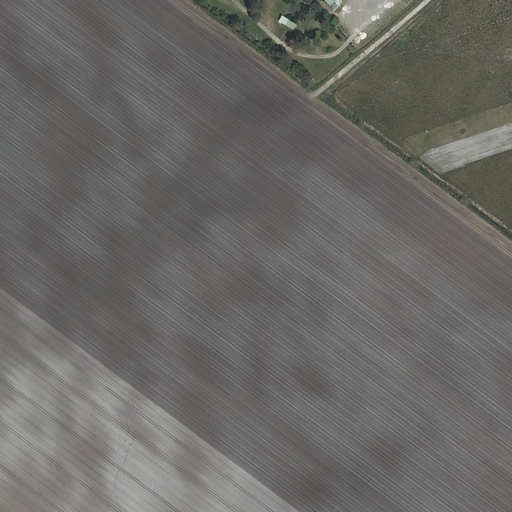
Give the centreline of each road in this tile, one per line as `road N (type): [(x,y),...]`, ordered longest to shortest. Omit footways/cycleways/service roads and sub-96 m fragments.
road 1 (track): [(310,98),(511,247)]
road 2 (track): [(310,98),(428,0)]
